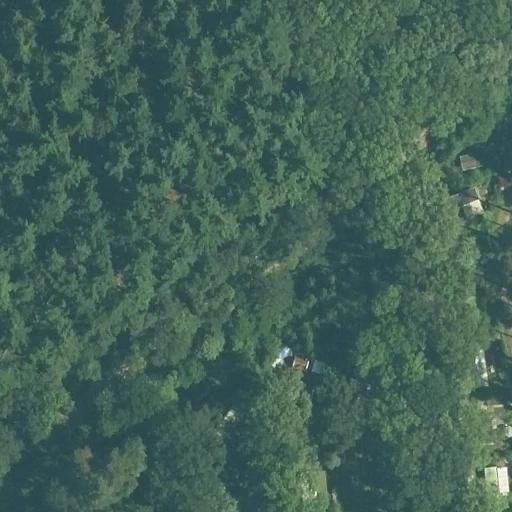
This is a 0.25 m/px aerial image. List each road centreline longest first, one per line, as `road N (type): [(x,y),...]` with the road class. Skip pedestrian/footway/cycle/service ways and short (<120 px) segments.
road 1 (track): [(511,63),(257,283),(0,461)]
road 2 (track): [(511,372),(485,195),(511,180)]
